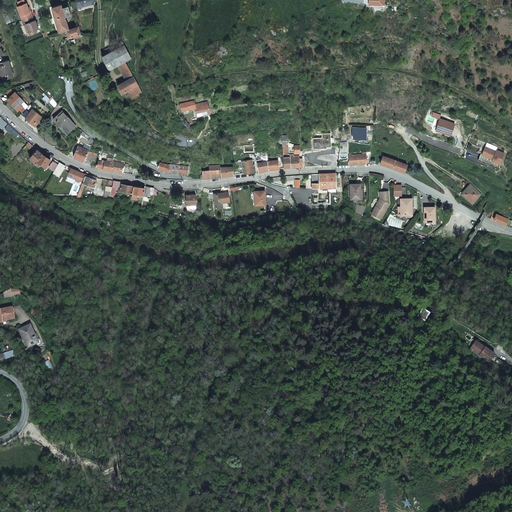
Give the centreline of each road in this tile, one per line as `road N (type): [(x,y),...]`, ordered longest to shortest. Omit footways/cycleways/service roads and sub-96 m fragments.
road 1 (residential): [(0,105),(49,151),(86,170),(179,186),(372,167),(511,233)]
road 2 (track): [(173,185),(85,128),(69,95),(96,119),(182,144),(131,105),(150,105),(141,54),(150,46),(174,83),(192,84),(200,75)]
road 3 (track): [(200,75),(272,64),(386,66),(436,77),(511,117)]
